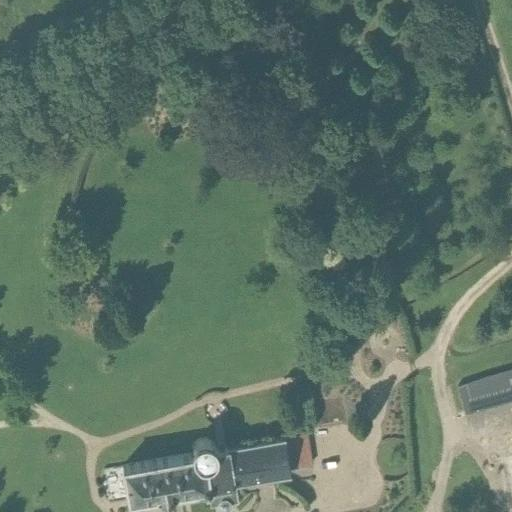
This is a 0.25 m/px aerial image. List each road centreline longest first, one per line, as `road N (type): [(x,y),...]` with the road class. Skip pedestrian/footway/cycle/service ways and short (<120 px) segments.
road 1 (track): [(429,511),(447,460),(440,344),(462,306),(511,260)]
road 2 (track): [(0,111),(175,0)]
